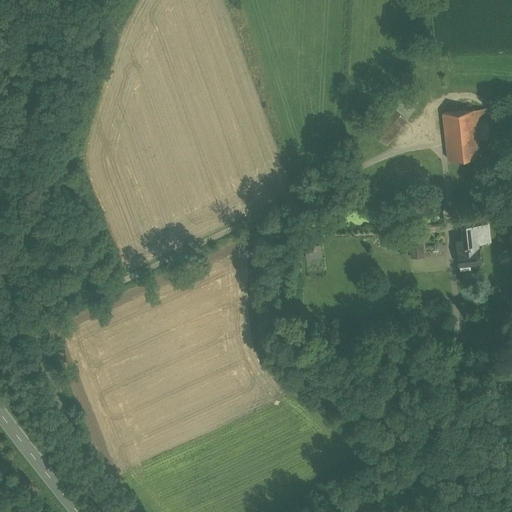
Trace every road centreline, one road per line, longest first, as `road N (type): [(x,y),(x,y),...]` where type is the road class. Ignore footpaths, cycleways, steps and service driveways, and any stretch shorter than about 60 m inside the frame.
road 1 (track): [(111,0),(97,72),(67,147),(0,203)]
road 2 (secondary): [(0,413),(79,511)]
